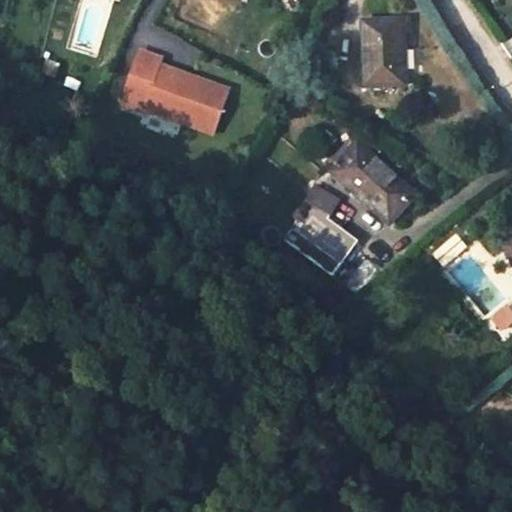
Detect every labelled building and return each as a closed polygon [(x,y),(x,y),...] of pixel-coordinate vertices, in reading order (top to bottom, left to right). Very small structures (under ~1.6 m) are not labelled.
[(362,22),(363,86),(402,85),(400,21),(362,22)] [(213,140),(229,98),(190,83),(188,88),(159,77),(163,66),(140,57),(124,99),(146,107),(144,114),(213,140)] [(124,99),(121,108),(143,116),(144,114),(146,107),(124,99)] [(328,175),(389,229),(415,199),(355,145),(328,175)] [(339,204),(313,189),(304,203),(331,219),(339,204)] [(499,341),(511,329),(511,307),(508,302),(483,323),(499,341)] [(490,486),(503,499),(511,490),(511,475),(505,469),(490,486)]
